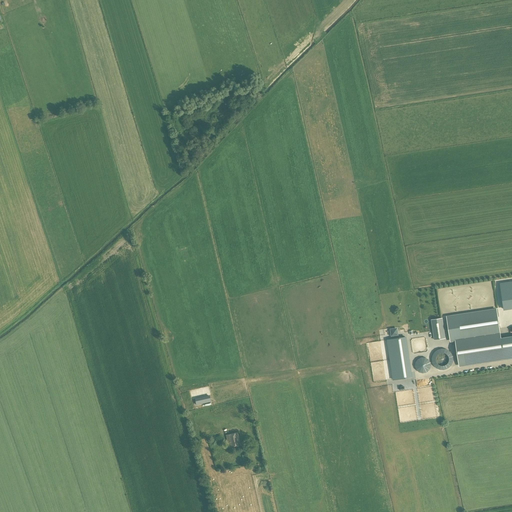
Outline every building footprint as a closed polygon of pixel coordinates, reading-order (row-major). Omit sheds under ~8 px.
[(511,288),(501,290),(503,309),(511,307),(511,288)] [(504,359),(497,310),(447,317),(450,341),(455,340),(458,359),(488,355),(488,361),(504,359)] [(445,338),(442,318),(432,320),(435,340),(445,338)] [(396,334),(402,374),(413,372),(407,333),(397,334),(396,334)] [(203,403),(202,401),(210,399),(209,394),(196,398),(198,405),(203,403)] [(221,415),(223,428),(234,426),(232,415),(223,416),(222,414),(221,415)] [(217,415),(211,416),(214,436),(219,435),(217,415)] [(258,427),(245,430),(247,438),(260,435),(258,427)] [(237,432),(226,435),(229,448),(240,445),(237,432)]
